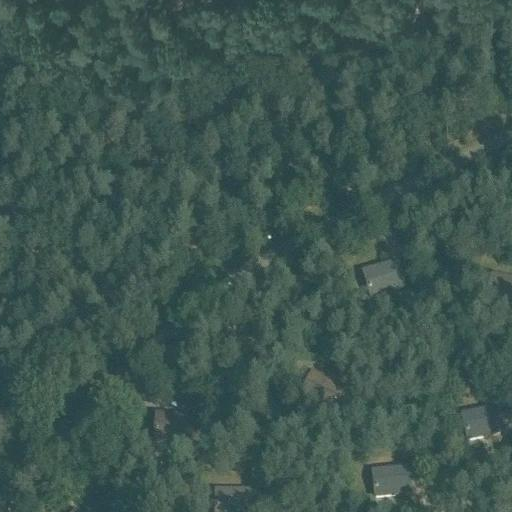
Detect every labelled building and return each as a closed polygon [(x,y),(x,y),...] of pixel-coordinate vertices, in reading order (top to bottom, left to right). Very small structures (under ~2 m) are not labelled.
[(406,289),(397,262),(360,273),(368,300),(406,289)] [(511,308),(511,280),(490,275),(484,303),(511,308)] [(312,373),(299,399),(334,416),(346,390),(312,373)] [(497,408),(460,416),(466,443),(503,435),(497,408)] [(193,418),(155,415),(153,443),(191,446),(193,418)] [(408,468),(371,472),(373,499),(411,496),(408,468)] [(214,491),(213,511),(252,511),(252,492),(214,491)]
